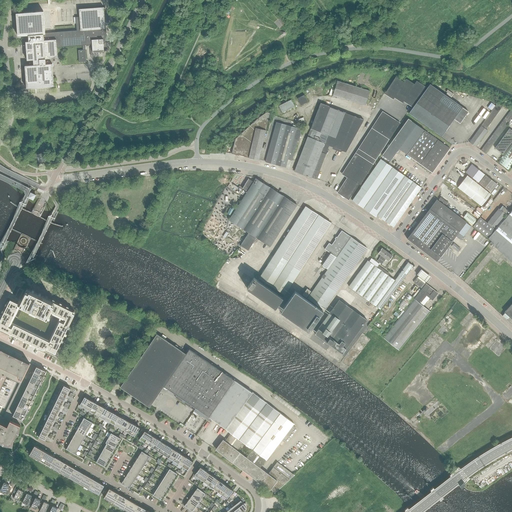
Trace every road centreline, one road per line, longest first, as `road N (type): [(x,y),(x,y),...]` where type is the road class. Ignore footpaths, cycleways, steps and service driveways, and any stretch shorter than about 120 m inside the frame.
road 1 (unclassified): [(392,240),(317,190),(256,168),(196,162),(66,178)]
road 2 (unclassified): [(511,184),(459,150),(392,240)]
road 3 (unclassified): [(511,337),(392,240)]
road 4 (residential): [(83,383),(202,454)]
road 5 (residential): [(83,383),(52,449),(109,480)]
road 6 (residential): [(0,141),(10,94),(7,6)]
road 7 (residential): [(109,480),(164,511),(202,454)]
